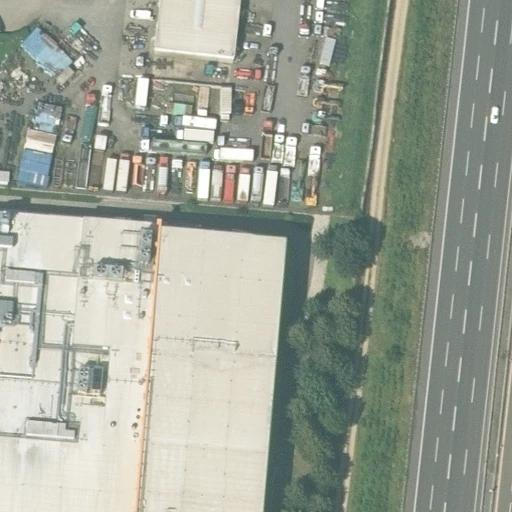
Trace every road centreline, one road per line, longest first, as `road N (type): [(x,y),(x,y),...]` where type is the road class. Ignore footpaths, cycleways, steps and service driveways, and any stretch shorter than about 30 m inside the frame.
road 1 (track): [(340,511),(404,0)]
road 2 (motorway): [(507,0),(452,511)]
